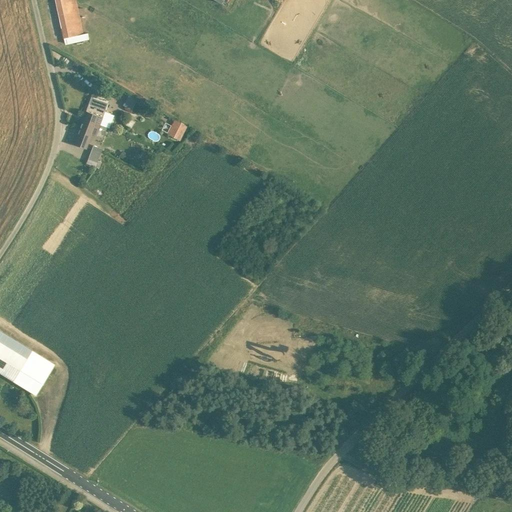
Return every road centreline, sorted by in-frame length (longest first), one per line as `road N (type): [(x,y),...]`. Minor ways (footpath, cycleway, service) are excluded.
road 1 (unclassified): [(296,511),(362,420),(511,277)]
road 2 (unclassified): [(0,257),(38,194),(57,138),(33,0)]
road 3 (track): [(336,455),(511,483)]
road 4 (tertiary): [(126,511),(0,435)]
